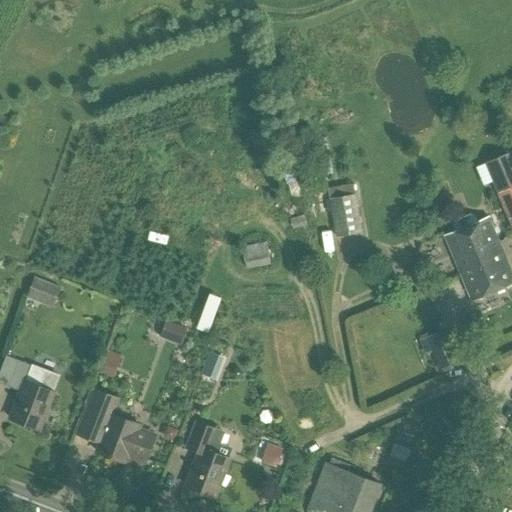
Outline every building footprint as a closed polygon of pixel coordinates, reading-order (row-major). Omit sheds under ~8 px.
[(289,123),(306,121),(306,110),(288,112),(289,123)] [(511,228),(511,153),(511,152),(484,164),(511,228)] [(335,238),(362,233),(355,194),(329,199),(335,238)] [(456,232),(445,237),(472,301),(511,284),(511,272),(489,218),(477,223),(474,216),(470,215),(454,221),(453,226),(456,232)] [(246,270),(270,265),(265,243),(241,248),(246,270)] [(52,308),(60,287),(34,277),(26,298),(52,308)] [(180,327),(166,321),(160,337),(174,342),(180,327)] [(479,323),(464,329),(469,339),(484,333),(479,323)] [(442,374),(460,366),(445,329),(426,336),(442,374)] [(100,374),(113,379),(122,357),(109,351),(100,374)] [(209,352),(206,359),(221,365),(224,357),(209,352)] [(54,391),(59,377),(41,370),(35,384),(26,381),(32,366),(17,360),(7,387),(20,392),(10,420),(39,430),(54,391)] [(145,465),(156,434),(139,428),(140,425),(113,415),(119,399),(95,390),(83,419),(107,429),(98,453),(125,463),(127,458),(145,465)] [(218,453),(225,433),(198,423),(188,449),(200,453),(188,486),(215,496),(230,457),(218,453)] [(178,430),(168,427),(164,437),(174,441),(178,430)] [(402,443),(397,456),(413,463),(418,450),(402,443)] [(368,511),(379,485),(328,465),(311,510),(311,511),(368,511)]
